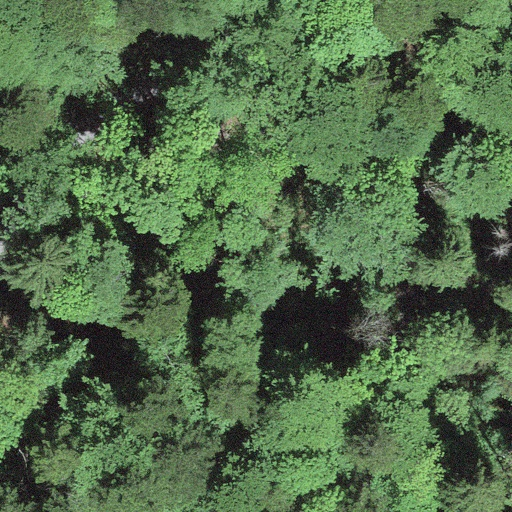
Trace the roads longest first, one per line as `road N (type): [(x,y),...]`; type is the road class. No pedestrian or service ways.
road 1 (track): [(350,511),(391,437),(391,390),(420,338),(380,172),(443,94),(460,38),(488,0)]
road 2 (track): [(226,0),(165,70),(33,162),(0,222)]
